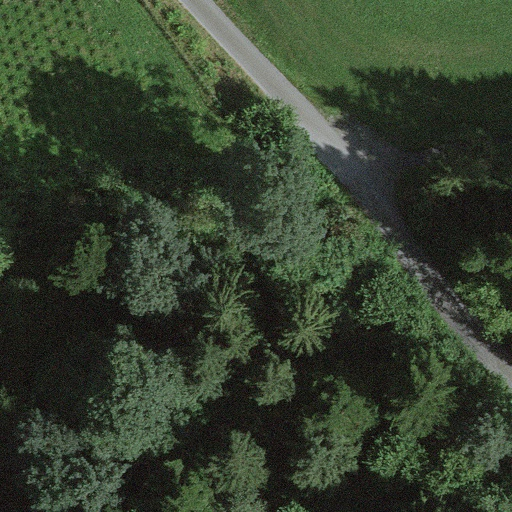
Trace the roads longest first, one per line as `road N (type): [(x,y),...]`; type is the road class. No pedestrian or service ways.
road 1 (track): [(337,168),(511,379)]
road 2 (track): [(173,0),(337,168)]
